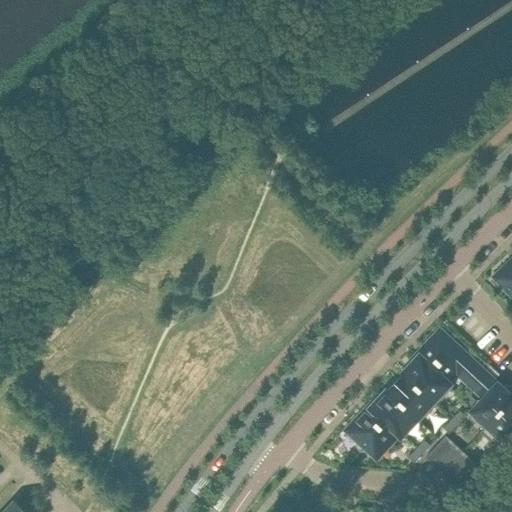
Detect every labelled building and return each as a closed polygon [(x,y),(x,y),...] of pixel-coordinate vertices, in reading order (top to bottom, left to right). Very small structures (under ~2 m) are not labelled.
[(511,261),(495,277),(511,294),(511,261)] [(439,331),(417,355),(446,382),(456,371),(482,395),(494,382),(439,331)] [(409,368),(404,373),(436,404),(452,387),(446,382),(417,355),(407,366),(409,368)] [(403,373),(387,390),(420,421),(436,404),(404,373),(403,373)] [(511,398),(497,385),(469,415),(484,428),(480,432),(481,432),(511,399),(511,398)] [(380,395),(371,404),(402,434),(416,419),(420,422),(420,421),(387,390),(386,391),(386,392),(381,397),(380,395)] [(468,392),(462,398),(471,406),(476,401),(468,392)] [(511,399),(481,432),(496,446),(511,428),(511,399)] [(371,404),(347,430),(376,457),(398,433),(400,435),(402,434),(371,404)] [(459,410),(451,419),(457,424),(465,416),(459,410)] [(451,419),(443,428),(449,433),(457,424),(451,419)] [(446,436),(440,443),(448,450),(454,444),(446,436)] [(424,439),(416,448),(422,454),(430,445),(424,439)] [(416,448),(408,457),(414,463),(422,454),(416,448)] [(467,456),(461,462),(469,470),(475,463),(467,456)] [(23,511),(13,503),(3,511),(23,511)]
